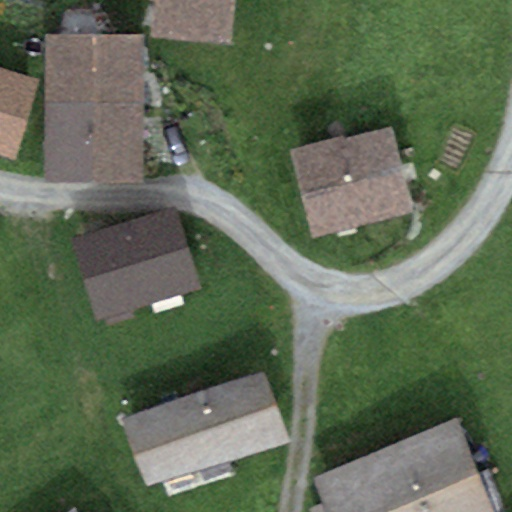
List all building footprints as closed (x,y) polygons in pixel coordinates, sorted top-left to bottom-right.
[(234,0),(154,0),(152,33),(231,41),(234,0)] [(138,35),(44,36),(46,183),(141,182),(138,35)] [(37,80),(0,68),(0,156),(11,160),(37,80)] [(389,127),(293,152),(316,238),(412,213),(389,127)] [(174,211),(77,241),(100,316),(198,286),(174,211)] [(264,373),(121,418),(143,486),(285,441),(264,373)] [(326,511),(387,511),(479,475),(457,420),(312,478),(326,511)] [(493,511),(479,475),(387,511),(493,511)]
